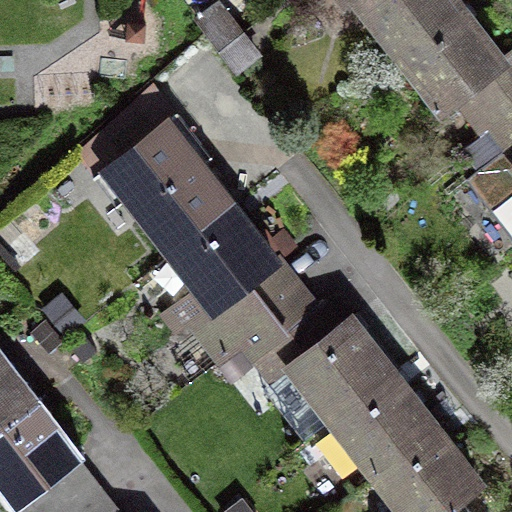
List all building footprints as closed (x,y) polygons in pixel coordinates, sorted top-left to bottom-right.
[(348,0),(394,55),(460,1),(459,0),(348,0)] [(460,1),(394,55),(442,113),(467,92),(485,113),(511,90),(511,51),(506,56),(460,1)] [(220,48),(241,32),(226,12),(205,28),(220,48)] [(241,32),(220,48),(236,70),(258,53),(241,32)] [(511,90),(485,113),(495,124),(504,136),(511,129),(511,90)] [(235,200),(171,121),(106,172),(169,249),(235,200)] [(511,129),(504,136),(495,124),(466,148),(480,166),(466,178),(493,211),(511,194),(511,129)] [(235,200),(169,249),(212,306),(191,322),(220,360),(243,343),(252,355),(274,338),(254,312),(296,280),(235,200)] [(316,306),(296,280),(254,312),(274,338),(316,306)] [(335,418),(398,370),(337,291),(316,306),(274,338),(335,418)] [(0,426),(40,397),(0,344),(0,426)] [(398,370),(335,418),(372,474),(441,420),(398,370)] [(28,496),(39,511),(57,511),(94,485),(73,458),(81,452),(40,397),(0,426),(0,490),(13,508),(28,496)] [(475,511),(498,495),(441,420),(372,474),(400,511),(475,511)] [(57,511),(109,511),(114,508),(94,485),(57,511)]
